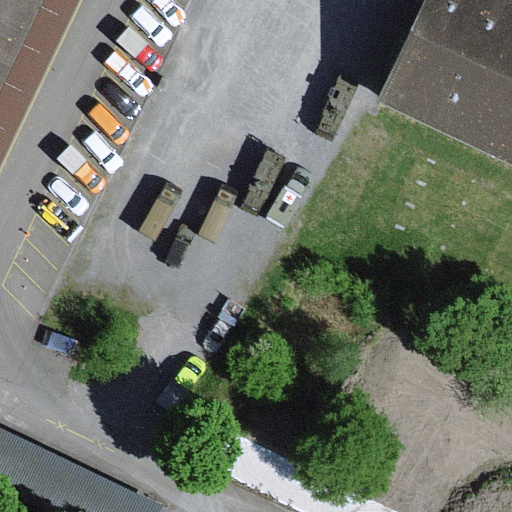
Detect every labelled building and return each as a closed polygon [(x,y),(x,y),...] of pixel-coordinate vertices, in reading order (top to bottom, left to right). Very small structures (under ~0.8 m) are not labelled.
[(0,0),(0,116),(54,0),(0,0)] [(433,0),(378,121),(511,182),(511,16),(475,0),(433,0)] [(132,215),(106,288),(132,297),(158,224),(132,215)] [(161,309),(179,242),(157,236),(138,303),(161,309)] [(0,495),(36,511),(150,511),(152,507),(0,436),(0,495)]
